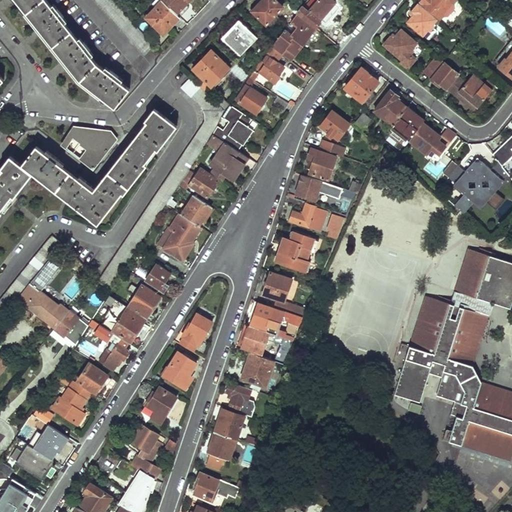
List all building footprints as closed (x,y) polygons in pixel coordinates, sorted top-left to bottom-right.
[(16,0),(78,77),(114,106),(129,86),(116,76),(118,74),(109,67),(107,70),(94,60),(86,50),(89,47),(82,39),(79,41),(59,16),(62,14),(55,5),(53,7),(46,0),(16,0)] [(95,0),(144,55),(154,46),(123,10),(114,0),(95,0)] [(157,6),(147,17),(164,33),(179,16),(161,0),(156,0),(154,3),(157,6)] [(161,0),(179,16),(188,6),(185,4),(188,0),(161,0)] [(256,1),(250,8),(266,22),(267,21),(275,12),(282,5),(276,0),(260,0),(258,3),(256,1)] [(298,0),(297,0),(293,5),(297,9),(302,3),(298,0)] [(303,5),(298,11),(315,25),(320,20),(317,18),(331,0),(330,0),(310,0),(305,6),(303,5)] [(412,12),(407,18),(422,31),(424,29),(429,34),(430,33),(434,29),(434,28),(431,25),(433,23),(431,21),(436,15),(434,13),(417,0),(410,10),(412,12)] [(422,0),(439,14),(451,0),(422,0)] [(130,3),(123,10),(130,17),(134,13),(130,10),(133,7),(130,3)] [(477,6),(475,9),(481,14),(484,11),(477,6)] [(272,45),(280,50),(282,52),(286,45),(296,51),(315,25),(298,11),(272,45)] [(275,12),(267,21),(271,25),(279,16),(275,12)] [(239,18),(222,36),(238,52),(256,34),(239,18)] [(392,32),(383,43),(401,58),(399,60),(405,65),(406,64),(407,65),(414,56),(409,53),(412,49),(410,47),(416,40),(401,28),(396,35),(392,32)] [(504,56),(498,64),(511,75),(511,74),(511,35),(510,38),(511,39),(511,49),(506,57),(504,56)] [(272,45),(257,66),(261,69),(259,71),(274,81),(279,73),(277,72),(282,65),(274,59),(280,50),(272,45)] [(286,45),(282,52),(290,58),(296,51),(286,45)] [(210,48),(192,67),(210,84),(228,66),(210,48)] [(444,57),(437,51),(427,63),(434,69),(441,60),(443,59),(444,57)] [(434,69),(429,75),(438,83),(440,81),(446,86),(447,86),(457,74),(459,71),(443,59),(441,60),(434,69)] [(434,69),(427,63),(422,69),(429,75),(434,69)] [(282,65),(277,72),(279,73),(281,75),(286,67),(282,65)] [(360,65),(343,85),(366,104),(375,94),(370,90),(380,77),(373,73),(372,75),(360,65)] [(254,69),(250,75),(255,78),(259,73),(254,69)] [(457,74),(447,86),(455,93),(458,88),(477,104),(491,87),(485,81),(473,71),(465,81),(457,74)] [(250,75),(237,95),(242,98),(240,101),(255,112),(266,96),(250,85),(255,78),(250,75)] [(204,118),(99,275),(109,286),(158,212),(165,201),(211,133),(223,108),(215,101),(189,76),(180,85),(201,105),(204,111),(204,118)] [(487,79),(485,81),(491,87),(494,84),(487,79)] [(389,88),(374,108),(389,119),(387,122),(392,125),(406,106),(396,97),(398,95),(389,88)] [(458,88),(455,93),(473,109),(477,104),(458,88)] [(277,93),(273,99),(285,108),(289,101),(277,93)] [(220,95),(215,101),(223,108),(228,102),(220,95)] [(217,125),(212,134),(213,135),(229,145),(236,150),(242,141),(243,142),(252,128),(246,124),(251,117),(249,116),(229,103),(221,114),(229,119),(222,129),(217,125)] [(0,206),(14,188),(17,191),(33,171),(97,221),(121,191),(123,193),(142,168),(140,166),(159,141),(161,143),(171,131),(168,129),(174,121),(154,104),(143,118),(146,120),(93,188),(58,160),(60,158),(51,151),(49,153),(36,144),(21,163),(9,153),(0,164),(0,165),(2,167),(0,169),(0,206)] [(392,125),(391,126),(407,139),(408,138),(422,120),(423,119),(406,106),(392,125)] [(347,120),(330,108),(324,116),(326,117),(321,125),(326,129),(325,131),(330,135),(331,132),(337,136),(347,120)] [(360,111),(351,122),(358,128),(368,116),(360,111)] [(439,134),(422,120),(408,138),(426,153),(431,146),(439,152),(456,133),(446,125),(439,134)] [(78,126),(65,144),(90,166),(114,136),(109,129),(78,126)] [(511,132),(492,153),(497,160),(501,164),(511,153),(511,132)] [(213,135),(208,142),(219,149),(221,146),(225,149),(220,157),(218,155),(216,158),(219,159),(215,166),(226,172),(224,175),(218,171),(215,175),(233,185),(236,180),(233,178),(246,158),(228,147),(229,145),(213,135)] [(322,136),(319,145),(335,151),(339,142),(322,136)] [(310,144),(305,159),(311,161),(308,169),(327,176),(335,153),(310,144)] [(449,176),(457,164),(451,159),(442,171),(449,176)] [(454,203),(462,209),(472,198),(478,204),(484,198),(493,188),(502,178),(500,176),(505,170),(501,164),(497,160),(490,168),(481,160),(472,161),(464,170),(457,164),(449,176),(455,181),(454,182),(464,191),(454,203)] [(189,170),(179,185),(185,189),(189,184),(207,195),(217,179),(199,167),(195,174),(189,170)] [(299,184),(296,191),(313,198),(318,182),(323,184),(324,180),(322,180),(300,172),(296,183),(299,184)] [(351,177),(346,187),(353,190),(357,180),(351,177)] [(179,185),(173,194),(183,201),(189,192),(185,189),(179,185)] [(493,188),(484,198),(493,207),(502,196),(493,188)] [(193,194),(181,212),(184,214),(196,221),(198,223),(210,204),(193,194)] [(291,208),(287,217),(311,226),(315,216),(313,216),(317,206),(304,201),(300,211),(291,208)] [(184,214),(181,212),(180,211),(171,225),(175,228),(184,214)] [(169,224),(159,239),(166,242),(163,246),(183,258),(194,240),(191,239),(200,224),(198,223),(196,221),(184,214),(175,228),(171,225),(169,224)] [(336,215),(328,233),(333,235),(342,218),(336,215)] [(281,235),(273,258),(302,268),(305,259),(303,257),(308,244),(313,246),(316,238),(290,229),(288,237),(281,235)] [(50,233),(0,294),(0,315),(16,295),(28,280),(59,241),(50,233)] [(474,296),(491,301),(509,307),(511,298),(511,261),(467,247),(458,274),(473,279),(477,288),(474,296)] [(73,254),(70,258),(78,266),(81,263),(73,254)] [(156,263),(145,280),(162,290),(167,283),(163,281),(170,271),(156,263)] [(269,269),(261,291),(274,296),(271,304),(281,307),(299,314),(302,305),(282,298),(289,276),(269,269)] [(453,289),(454,290),(450,302),(487,314),(491,301),(474,296),(477,288),(473,279),(458,274),(453,289)] [(28,280),(16,295),(25,302),(25,307),(40,319),(44,318),(53,325),(64,312),(70,305),(67,302),(65,306),(58,300),(56,303),(28,280)] [(141,282),(128,303),(146,314),(160,294),(141,282)] [(109,293),(105,299),(114,305),(118,299),(116,298),(109,293)] [(450,302),(424,294),(392,392),(417,401),(426,371),(429,364),(442,368),(439,376),(433,395),(453,401),(460,403),(456,417),(454,416),(446,441),(460,445),(508,461),(511,448),(511,392),(480,382),(471,364),(487,314),(450,302)] [(145,316),(118,299),(114,305),(103,322),(130,340),(145,316)] [(252,309),(248,322),(274,332),(280,314),(283,316),(282,319),(287,321),(282,335),(291,338),(299,314),(281,307),(281,310),(253,300),(251,309),(252,309)] [(185,325),(180,333),(182,333),(194,342),(196,343),(211,321),(196,311),(186,325),(185,325)] [(75,312),(71,317),(64,312),(53,325),(75,342),(88,322),(75,312)] [(248,322),(241,344),(252,348),(251,351),(262,355),(266,345),(269,334),(279,338),(276,349),(272,358),(282,361),(283,357),(291,338),(282,335),(274,332),(248,322)] [(108,345),(98,359),(111,368),(119,354),(123,357),(131,344),(106,328),(102,334),(113,341),(110,346),(108,345)] [(194,342),(182,333),(177,340),(190,349),(194,342)] [(266,345),(262,355),(272,358),(276,349),(266,345)] [(177,350),(163,372),(178,382),(182,376),(184,378),(195,361),(177,350)] [(248,350),(240,376),(263,384),(272,358),(262,355),(251,351),(248,350)] [(89,361),(77,380),(95,392),(107,373),(89,361)] [(429,364),(426,371),(439,376),(442,368),(429,364)] [(57,371),(54,375),(66,383),(69,378),(57,371)] [(72,379),(61,397),(72,403),(71,405),(75,408),(76,406),(78,408),(89,390),(72,379)] [(228,382),(225,390),(231,392),(226,407),(236,410),(239,401),(243,402),(243,400),(246,401),(247,398),(246,397),(248,390),(254,392),(255,388),(249,386),(248,389),(228,382)] [(151,389),(139,409),(159,422),(176,396),(158,384),(154,390),(151,389)] [(453,401),(449,414),(454,416),(456,417),(460,403),(453,401)] [(39,404),(34,411),(47,420),(52,413),(39,404)] [(221,407),(213,430),(234,437),(235,437),(242,414),(221,407)] [(31,413),(25,421),(34,426),(40,419),(31,413)] [(141,422),(130,439),(142,447),(146,449),(150,444),(155,447),(159,441),(154,438),(157,433),(141,422)] [(48,429),(40,442),(49,448),(53,441),(64,449),(70,439),(50,427),(51,426),(48,424),(46,427),(48,429)] [(213,430),(206,450),(227,457),(234,437),(213,430)] [(246,434),(244,440),(255,444),(258,438),(257,438),(246,434)] [(55,461),(32,447),(30,451),(21,465),(24,467),(44,479),(55,461)] [(142,447),(138,454),(142,456),(146,449),(142,447)] [(138,454),(132,464),(152,475),(154,476),(160,467),(142,456),(138,454)] [(121,457),(116,465),(133,475),(118,500),(136,511),(140,511),(152,475),(132,464),(121,457)] [(1,458),(0,460),(0,468),(7,473),(12,464),(1,458)] [(21,465),(19,468),(42,483),(44,479),(24,467),(21,465)] [(0,468),(0,474),(10,481),(0,496),(0,497),(24,511),(29,503),(22,499),(31,487),(7,473),(0,468)] [(198,471),(192,484),(195,485),(192,492),(208,498),(213,486),(234,495),(235,493),(240,495),(242,488),(217,477),(216,479),(198,471)] [(235,476),(233,482),(240,485),(242,479),(235,476)] [(86,492),(80,502),(96,511),(99,511),(110,493),(88,480),(82,490),(86,492)] [(326,511),(295,495),(289,506),(299,511),(326,511)] [(115,498),(106,511),(135,511),(118,500),(115,498)] [(20,511),(4,502),(0,508),(0,511),(20,511)] [(88,511),(74,503),(70,509),(74,511),(88,511)]
